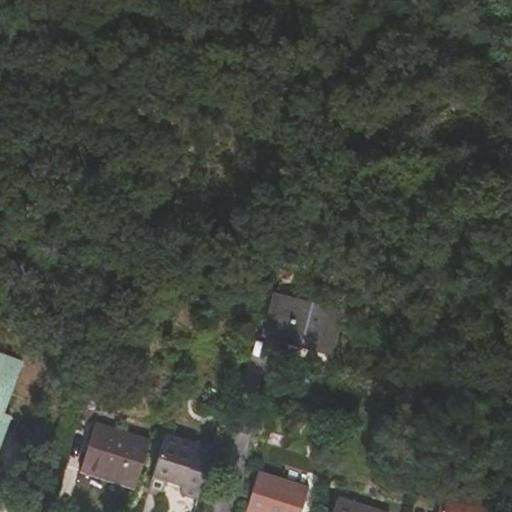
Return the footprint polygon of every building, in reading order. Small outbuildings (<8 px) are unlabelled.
[(282,290),(271,326),(334,344),(345,309),(282,290)] [(0,450),(9,422),(1,420),(19,363),(0,357),(0,450)] [(367,386),(394,395),(399,379),(372,370),(367,386)] [(326,412),(328,403),(315,399),(312,409),(326,412)] [(94,428),(78,476),(134,494),(150,446),(94,428)] [(182,496),(199,503),(215,450),(197,444),(195,450),(165,442),(148,495),(162,499),(166,484),(183,489),(182,496)] [(304,511),(310,490),(260,476),(248,511),(304,511)] [(485,511),(487,501),(442,494),(439,511),(485,511)] [(384,511),(340,498),(335,511),(384,511)]
